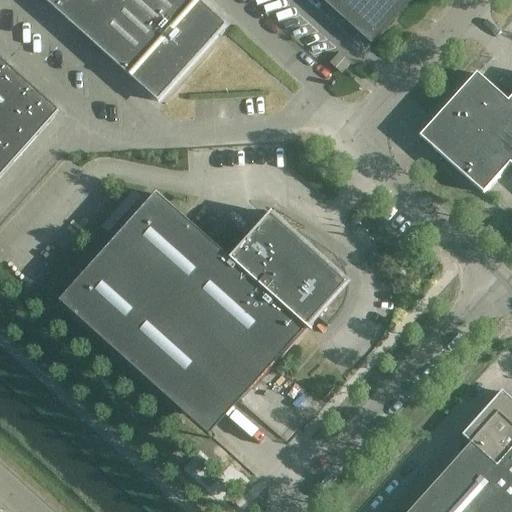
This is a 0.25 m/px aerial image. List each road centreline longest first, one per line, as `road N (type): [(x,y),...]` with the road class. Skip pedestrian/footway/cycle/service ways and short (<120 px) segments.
road 1 (unclassified): [(0,21),(127,136),(361,126)]
road 2 (unclassified): [(287,511),(494,276)]
road 3 (unclassified): [(494,276),(381,172),(361,126)]
road 4 (unknown): [(226,0),(292,60),(335,127)]
road 5 (unclassified): [(361,126),(473,0)]
road 6 (unknown): [(127,136),(96,138),(72,151),(16,215),(0,208)]
